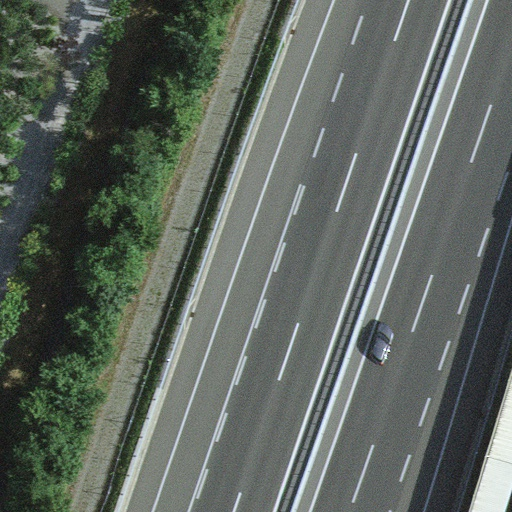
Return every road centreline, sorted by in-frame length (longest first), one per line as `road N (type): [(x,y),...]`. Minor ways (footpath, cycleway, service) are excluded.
road 1 (track): [(272,0),(87,511)]
road 2 (motorway): [(410,0),(233,511)]
road 3 (motorway): [(358,511),(511,56)]
